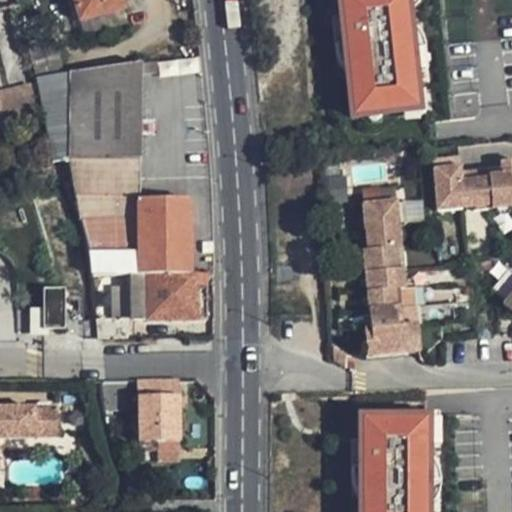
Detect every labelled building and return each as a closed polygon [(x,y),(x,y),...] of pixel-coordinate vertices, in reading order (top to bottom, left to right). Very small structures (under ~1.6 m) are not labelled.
[(74,0),(79,20),(122,9),(119,0),(74,0)] [(337,31),(339,46),(344,46),(348,78),(352,118),(402,113),(408,112),(406,94),(413,93),(411,76),(407,31),(405,14),(403,0),(339,0),(341,17),(350,16),(351,29),(337,31)] [(403,0),(405,14),(410,13),(416,6),(415,0),(403,0)] [(331,18),(337,79),(348,78),(344,46),(339,46),(337,31),(351,29),(350,16),(341,17),(331,18)] [(56,19),(26,24),(35,75),(36,75),(42,74),(64,72),(56,19)] [(407,31),(411,76),(424,75),(419,30),(407,31)] [(64,72),(42,74),(69,174),(72,183),(137,182),(139,182),(139,77),(156,75),(155,62),(138,63),(64,72)] [(36,75),(48,160),(52,160),(58,158),(69,174),(42,74),(36,75)] [(0,90),(0,120),(2,126),(36,117),(27,83),(0,90)] [(406,94),(408,112),(402,113),(402,119),(420,117),(418,93),(413,93),(406,94)] [(429,150),(435,205),(461,203),(459,175),(456,148),(429,150)] [(507,171),(511,170),(511,161),(499,163),(499,171),(501,171),(507,171)] [(502,178),(501,171),(499,171),(486,173),(486,179),(502,178)] [(486,179),(489,211),(511,209),(508,178),(507,171),(501,171),(502,178),(486,179)] [(459,175),(461,203),(471,203),(486,201),(486,211),(489,211),(486,179),(486,173),(459,175)] [(136,198),(137,182),(72,183),(76,199),(136,198)] [(381,205),(396,203),(394,190),(380,192),(381,205)] [(185,197),(136,198),(76,199),(91,258),(92,274),(137,274),(145,274),(187,273),(185,197)] [(486,201),(471,203),(472,212),(486,211),(486,201)] [(396,203),(398,229),(405,228),(402,202),(396,203)] [(366,232),(398,229),(396,203),(381,205),(361,207),(364,232),(366,232)] [(462,210),(461,203),(435,205),(436,212),(462,210)] [(368,252),(395,250),(400,249),(398,229),(366,232),(368,252)] [(365,274),(397,271),(395,250),(368,252),(363,253),(365,274)] [(367,295),(399,292),(397,271),(365,274),(367,295)] [(397,271),(399,292),(406,291),(403,271),(397,271)] [(204,321),(204,273),(187,273),(145,274),(137,274),(92,274),(94,294),(120,294),(130,294),(131,321),(204,321)] [(41,310),(41,329),(46,329),(62,329),(62,288),(41,288),(41,310)] [(368,312),(400,309),(399,292),(367,295),(368,312)] [(110,302),(111,320),(126,321),(131,321),(130,294),(120,294),(121,302),(110,302)] [(511,296),(503,307),(511,313),(511,296)] [(371,332),(402,329),(400,309),(368,312),(371,332)] [(46,329),(41,329),(41,310),(29,310),(29,335),(46,335),(46,329)] [(125,339),(126,321),(111,320),(95,320),(96,339),(125,339)] [(404,329),(407,355),(420,354),(417,328),(404,329)] [(371,332),(373,358),(407,355),(404,329),(402,329),(371,332)] [(373,358),(371,332),(364,333),(366,358),(373,358)] [(349,363),(333,348),(334,362),(338,366),(338,368),(342,369),(349,363)] [(175,441),(175,380),(136,380),(137,452),(156,451),(156,441),(175,441)] [(0,438),(33,438),(32,407),(0,407),(0,438)] [(32,407),(33,438),(56,438),(56,407),(32,407)] [(429,417),(430,441),(435,441),(441,434),(441,411),(422,411),(422,417),(429,417)] [(361,453),(361,469),(367,469),(368,501),(368,511),(432,511),(432,503),(430,459),(430,441),(429,417),(422,417),(365,419),(366,440),(374,440),(375,453),(361,453)] [(356,440),(358,501),(368,501),(367,469),(361,469),(361,453),(375,453),(374,440),(366,440),(356,440)] [(156,461),(176,460),(175,441),(156,441),(156,451),(156,461)] [(430,459),(432,503),(444,503),(443,458),(430,459)]
